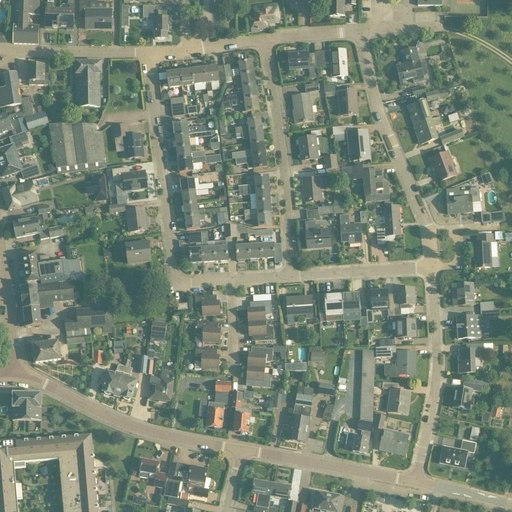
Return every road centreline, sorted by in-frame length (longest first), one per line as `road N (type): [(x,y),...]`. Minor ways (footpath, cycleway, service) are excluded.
road 1 (tertiary): [(241,449),(131,427),(38,382),(16,359)]
road 2 (residential): [(290,275),(279,119),(263,43)]
road 3 (residential): [(177,277),(150,54)]
road 4 (residential): [(416,482),(435,376),(430,268)]
road 5 (residential): [(427,229),(381,114),(361,28)]
road 6 (tertiary): [(416,482),(241,449)]
road 7 (residential): [(150,54),(0,50)]
road 8 (residential): [(290,275),(430,268)]
road 9 (tertiary): [(16,359),(0,234)]
